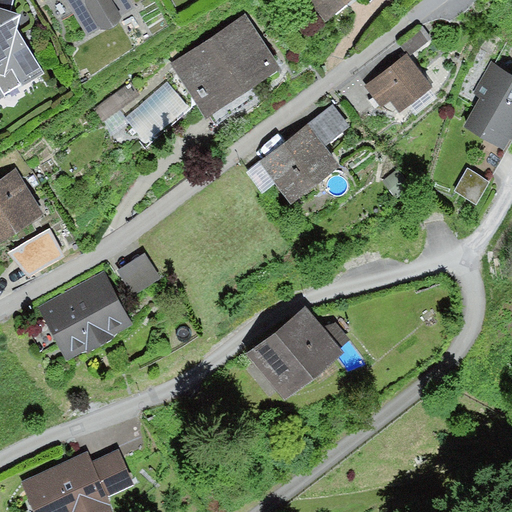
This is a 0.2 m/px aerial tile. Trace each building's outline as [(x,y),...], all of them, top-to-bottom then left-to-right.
[(69,0),(87,30),(134,2),(132,0),(69,0)] [(311,0),(325,14),(340,0),(311,0)] [(0,94),(45,69),(18,22),(21,6),(13,5),(0,2),(0,94)] [(244,12),(170,62),(206,113),(251,81),(279,62),(244,12)] [(419,28),(402,42),(411,54),(428,39),(419,28)] [(407,51),(363,84),(381,103),(391,96),(399,107),(408,99),(431,82),(433,80),(432,79),(407,51)] [(511,127),(511,71),(491,61),(474,92),(480,96),(465,122),(503,144),(511,127)] [(140,92),(132,81),(94,108),(104,119),(140,92)] [(251,81),(206,113),(216,126),(260,94),(251,81)] [(186,104),(167,82),(126,118),(145,140),(186,104)] [(431,82),(408,99),(415,108),(437,90),(431,82)] [(332,103),(261,160),(292,198),(341,159),(326,141),(348,123),(332,103)] [(16,165),(0,175),(0,235),(44,207),(16,165)] [(467,165),(455,188),(477,200),(490,176),(467,165)] [(55,240),(44,247),(50,257),(61,250),(55,240)] [(144,250),(117,268),(134,292),(160,275),(144,250)] [(104,272),(39,309),(66,356),(131,319),(104,272)] [(309,304),(251,350),(285,393),(344,347),(342,345),(325,323),(309,304)] [(336,320),(325,323),(342,345),(350,337),(336,320)] [(88,447),(21,477),(36,511),(101,511),(114,506),(108,492),(93,459),(88,447)] [(119,447),(93,459),(108,492),(135,479),(119,447)]
